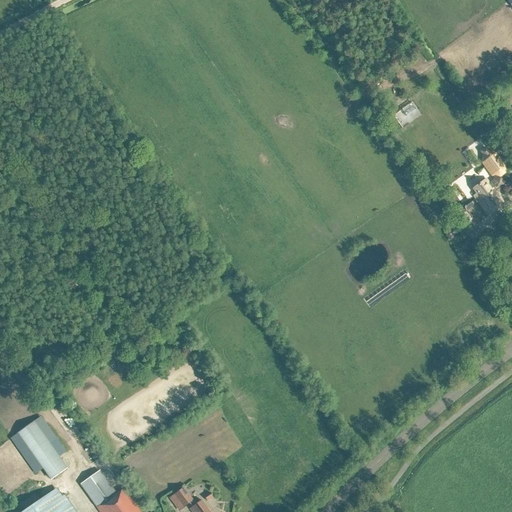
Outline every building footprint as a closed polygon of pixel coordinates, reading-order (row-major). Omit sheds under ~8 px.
[(402,129),(411,123),(401,109),(392,115),(402,129)] [(499,184),(500,178),(504,174),(505,167),(495,153),(488,152),(482,156),(482,163),(492,177),(493,178),(493,181),(489,184),(486,180),(473,189),(477,195),(474,197),(475,199),(470,202),(468,200),(461,205),(466,212),(473,206),(473,205),(477,202),(488,216),(504,204),(492,189),(499,184)] [(50,481),(67,469),(35,422),(18,434),(50,481)] [(115,495),(99,472),(80,485),(99,511),(138,511),(122,490),(115,495)] [(179,511),(189,504),(192,502),(193,501),(184,488),(177,493),(169,499),(179,511)] [(206,500),(212,496),(209,492),(203,496),(206,500)] [(64,511),(51,493),(23,511),(64,511)] [(209,511),(201,500),(194,505),(192,502),(189,504),(191,507),(189,508),(192,511),(209,511)]
